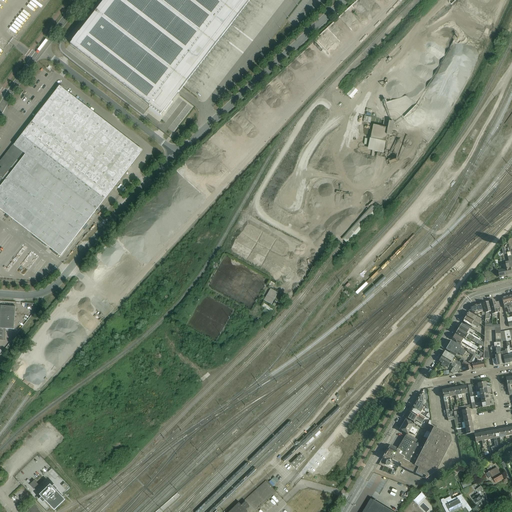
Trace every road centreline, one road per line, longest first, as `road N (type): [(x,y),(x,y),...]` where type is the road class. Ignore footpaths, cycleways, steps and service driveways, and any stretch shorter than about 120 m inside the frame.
road 1 (unknown): [(421,0),(300,127),(314,167),(347,190)]
road 2 (unclassified): [(0,293),(31,296),(51,287),(176,153)]
road 3 (unclassified): [(176,153),(344,0)]
road 4 (unclassified): [(176,153),(39,50)]
road 5 (tertiary): [(341,511),(417,383)]
road 6 (tertiary): [(417,383),(468,299),(511,286)]
